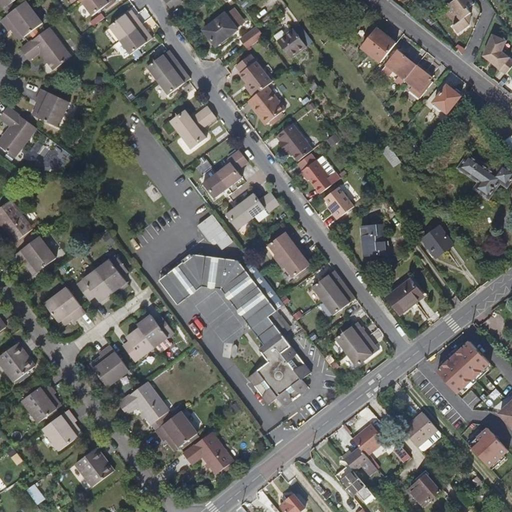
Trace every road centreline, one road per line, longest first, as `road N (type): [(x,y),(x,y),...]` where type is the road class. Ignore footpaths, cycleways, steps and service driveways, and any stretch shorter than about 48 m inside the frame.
road 1 (residential): [(153,0),(177,50),(414,354)]
road 2 (tertiary): [(414,354),(215,511)]
road 3 (residential): [(176,511),(58,357)]
road 4 (residential): [(376,0),(511,107)]
road 5 (tertiary): [(511,278),(414,354)]
